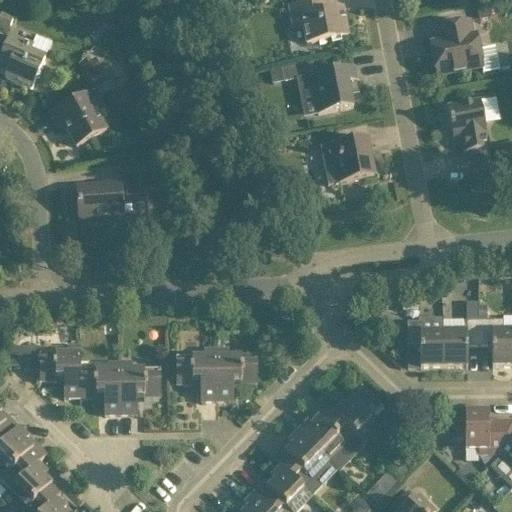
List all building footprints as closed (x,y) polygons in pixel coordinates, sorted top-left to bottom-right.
[(324,4),(329,3),(328,2),(299,7),(303,31),(306,47),(328,42),(348,38),(342,12),(326,15),(324,4)] [(488,8),(476,10),(479,23),(490,21),(488,8)] [(0,15),(0,31),(7,35),(13,21),(0,15)] [(101,24),(88,37),(97,45),(109,32),(101,24)] [(437,79),(457,75),(480,71),(475,39),(471,40),(468,24),(456,26),(437,30),(441,53),(432,55),(437,79)] [(36,82),(40,80),(38,75),(51,45),(36,38),(33,46),(12,37),(5,51),(0,63),(0,70),(9,74),(5,82),(31,93),(36,82)] [(87,80),(97,74),(91,63),(81,69),(87,80)] [(281,70),(284,84),(298,82),(295,67),(281,70)] [(313,90),(315,103),(318,118),(353,111),(350,95),(358,93),(354,70),(316,77),(318,89),(313,90)] [(93,94),(68,107),(51,117),(58,129),(64,126),(76,150),(106,134),(93,110),(100,106),(93,94)] [(464,155),(489,151),(486,135),(480,104),(447,110),(453,141),(462,140),(464,155)] [(375,180),(367,141),(320,150),(328,189),(375,180)] [(511,144),(493,149),(496,165),(511,161),(511,144)] [(122,178),(151,172),(170,168),(167,154),(119,163),(122,178)] [(79,226),(123,223),(121,187),(77,190),(79,226)] [(478,308),(478,322),(486,322),(486,308),(478,308)] [(420,372),(443,371),(442,321),(419,322),(419,325),(407,325),(407,351),(420,351),(420,372)] [(443,321),(442,321),(443,371),(467,371),(467,350),(479,350),(478,324),(466,324),(466,330),(455,330),(455,335),(443,335),(443,321)] [(503,323),(478,324),(479,350),(491,349),(492,371),(511,370),(511,333),(503,334),(503,323)] [(377,349),(383,355),(390,348),(384,342),(377,349)] [(64,402),(79,402),(79,374),(80,374),(80,349),(67,349),(67,357),(39,357),(40,385),(64,385),(64,402)] [(215,353),(216,405),(233,405),(233,388),(257,388),(257,359),(229,360),(229,352),(215,353)] [(216,405),(215,353),(204,353),(204,360),(176,360),(176,389),(200,388),(201,406),(216,405)] [(79,374),(79,402),(104,402),(104,419),(119,419),(118,366),(107,366),(107,374),(80,374),(79,374)] [(118,366),(119,419),(137,418),(137,401),(161,401),(160,372),(132,373),(132,366),(118,366)] [(360,389),(333,416),(333,417),(345,429),(344,430),(363,448),(381,429),(371,419),(381,409),(360,389)] [(325,407),(297,436),(328,466),(345,449),(335,439),(344,430),(345,429),(333,417),(333,416),(325,407)] [(0,451),(19,432),(0,412),(0,451)] [(465,415),(465,423),(465,426),(453,426),(453,445),(465,445),(465,454),(477,454),(477,459),(498,459),(511,425),(511,424),(489,424),(489,415),(465,415)] [(511,425),(498,459),(511,472),(511,425)] [(0,485),(0,486),(1,485),(10,494),(25,478),(26,478),(38,467),(46,458),(19,432),(0,451),(0,485)] [(312,483),(328,466),(297,436),(271,462),(280,471),(292,483),(293,483),(302,474),(312,483)] [(25,478),(10,494),(7,497),(22,511),(46,511),(56,501),(57,502),(65,494),(38,467),(26,478),(25,478)] [(402,467),(395,475),(402,481),(409,474),(402,467)] [(280,471),(253,498),(267,511),(280,511),(284,509),(287,511),(299,511),(311,500),(293,483),(292,483),(280,471)] [(383,500),(373,491),(366,498),(376,508),(383,500)] [(267,511),(253,498),(239,511),(267,511)] [(433,511),(418,498),(404,511),(433,511)] [(469,511),(475,511),(483,504),(477,498),(467,509),(469,511)] [(67,511),(57,502),(56,501),(46,511),(67,511)] [(371,511),(372,511),(364,503),(355,511),(371,511)]
